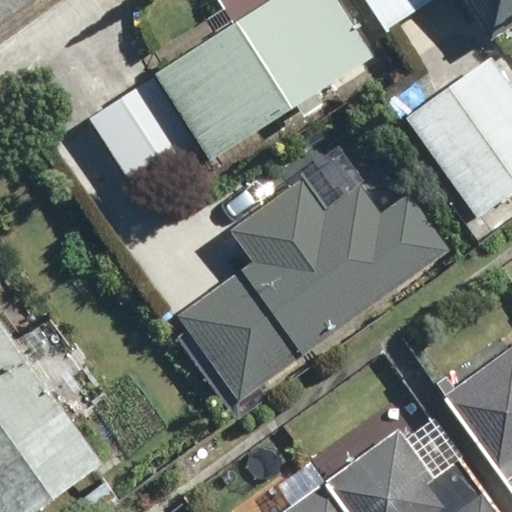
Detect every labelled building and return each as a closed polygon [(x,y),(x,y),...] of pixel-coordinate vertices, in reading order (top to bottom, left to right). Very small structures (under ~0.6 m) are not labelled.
[(206,143),(216,158),(380,55),(346,0),(221,0),(237,25),(162,72),(206,143)] [(511,0),(367,0),(388,31),(432,0),(467,0),(495,40),(511,27),(511,0)] [(511,79),(493,53),(409,113),(484,218),(511,197),(511,79)] [(135,188),(206,143),(162,72),(91,117),(135,188)] [(247,259),(176,312),(246,405),(454,250),(411,192),(388,209),(366,179),(331,205),(306,173),(227,232),(247,259)] [(48,309),(17,331),(0,307),(0,511),(45,511),(111,467),(80,423),(112,402),(48,309)] [(511,511),(511,348),(424,412),(494,511),(511,511)] [(494,511),(424,412),(399,430),(387,414),(322,461),(359,511),(494,511)] [(359,511),(322,461),(282,490),(294,508),(288,511),(359,511)]
